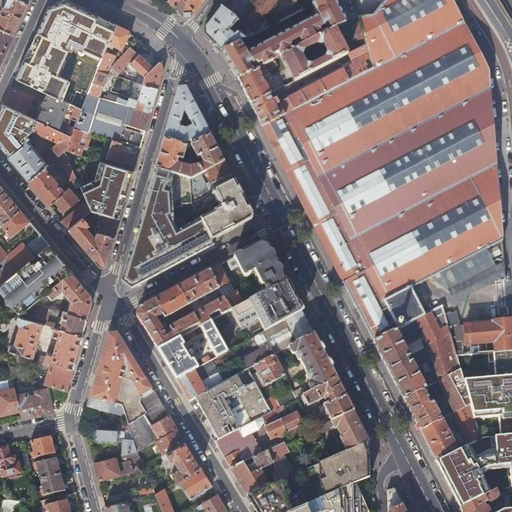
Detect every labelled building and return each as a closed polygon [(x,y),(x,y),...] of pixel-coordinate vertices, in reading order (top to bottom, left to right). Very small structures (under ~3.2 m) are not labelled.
[(3,0),(1,7),(2,8),(0,11),(0,14),(0,28),(13,35),(29,0),(3,0)] [(117,25),(94,15),(62,0),(53,0),(51,1),(39,27),(15,78),(46,93),(65,102),(81,109),(87,94),(91,83),(96,70),(105,52),(107,46),(117,25)] [(168,0),(183,14),(191,14),(201,0),(168,0)] [(226,0),(220,7),(237,21),(242,26),(252,33),(256,28),(267,13),(254,3),(248,10),(235,0),(226,0)] [(335,0),(322,0),(318,2),(311,6),(318,18),(247,54),(240,42),(221,52),(238,79),(274,60),(282,57),(335,29),(347,23),(335,0)] [(280,0),(256,0),(254,3),(267,13),(277,0),(279,2),(280,0)] [(386,0),(374,17),(359,18),(366,45),(373,69),(285,114),(262,126),(373,341),(425,314),(411,287),(413,286),(429,278),(439,273),(441,272),(486,249),(496,268),(504,264),(502,241),(498,201),(492,125),(487,71),(481,58),(463,22),(451,0),(386,0)] [(358,17),(353,0),(335,0),(347,23),(352,20),(358,17)] [(205,35),(221,52),(240,42),(254,35),(252,33),(242,26),(240,28),(242,30),(239,33),(236,31),(236,32),(234,30),(232,33),(229,30),(237,21),(220,7),(205,28),(205,35)] [(308,11),(307,8),(304,10),(284,20),(285,23),(308,11)] [(366,45),(359,18),(358,17),(352,20),(360,48),(366,45)] [(130,32),(117,25),(107,46),(109,47),(110,45),(122,50),(131,33),(130,32)] [(0,63),(13,35),(0,28),(0,63)] [(295,82),(349,54),(335,29),(282,57),(295,82)] [(373,69),(366,45),(360,48),(349,54),(295,82),(294,82),(299,93),(278,104),(276,99),(272,101),(269,95),(251,104),(262,126),(285,114),(373,69)] [(139,54),(140,54),(133,46),(112,67),(119,74),(130,64),(139,54)] [(114,55),(105,52),(96,70),(106,73),(114,55)] [(161,62),(160,61),(153,67),(139,54),(130,64),(141,74),(136,82),(157,88),(163,70),(161,62)] [(238,79),(251,104),(269,95),(270,94),(264,83),(267,82),(266,79),(263,81),(260,75),(277,67),(274,60),(238,79)] [(96,70),(91,83),(87,94),(99,97),(108,74),(106,73),(96,70)] [(152,105),(157,88),(136,82),(134,81),(133,85),(138,87),(138,89),(141,90),(138,100),(152,105)] [(163,139),(183,145),(183,142),(191,141),(192,144),(210,134),(186,87),(178,88),(163,139)] [(18,111),(26,114),(33,98),(11,88),(3,104),(18,111)] [(80,111),(81,109),(65,102),(46,93),(35,119),(38,120),(70,135),(73,127),(80,111)] [(99,97),(87,94),(81,109),(80,111),(93,114),(96,106),(103,108),(106,99),(103,98),(99,97)] [(104,95),(103,98),(106,99),(135,108),(150,113),(152,105),(138,100),(130,97),(128,100),(107,94),(107,96),(104,95)] [(30,138),(27,135),(24,138),(14,129),(15,126),(9,123),(12,117),(14,117),(18,111),(3,104),(0,110),(0,146),(1,147),(8,156),(27,140),(30,138)] [(145,129),(150,113),(135,108),(131,119),(130,122),(126,121),(126,124),(145,129)] [(93,114),(80,111),(73,127),(83,130),(100,135),(103,125),(124,131),(124,132),(143,138),(145,129),(126,124),(93,114)] [(64,150),(70,135),(38,120),(33,130),(27,135),(30,138),(34,134),(35,132),(54,141),(55,139),(59,141),(57,145),(55,144),(52,148),(54,151),(51,154),(48,151),(45,154),(43,152),(39,154),(27,140),(8,156),(19,169),(28,180),(44,167),(57,156),(64,150)] [(121,141),(124,132),(124,131),(103,125),(100,135),(112,139),(121,141)] [(83,130),(73,127),(70,135),(64,150),(81,155),(84,145),(78,143),(83,130)] [(224,161),(210,134),(192,144),(188,146),(189,148),(192,147),(198,160),(201,158),(202,161),(204,162),(199,165),(190,167),(176,163),(178,158),(182,159),(186,146),(183,145),(163,139),(154,168),(169,173),(190,179),(205,171),(224,161)] [(134,166),(140,147),(121,141),(112,139),(106,158),(134,166)] [(74,172),(64,150),(57,156),(66,176),(74,172)] [(230,174),(224,161),(205,171),(212,184),(230,174)] [(127,190),(133,170),(108,163),(107,166),(111,167),(107,183),(127,190)] [(64,190),(44,167),(28,180),(48,204),(53,200),(64,190)] [(169,173),(154,168),(148,190),(162,195),(169,173)] [(212,184),(205,171),(190,179),(191,195),(192,203),(201,199),(234,181),(230,174),(212,184)] [(77,179),(74,172),(66,176),(71,185),(77,179)] [(250,213),(234,181),(201,199),(192,203),(196,212),(201,209),(203,211),(207,209),(210,213),(200,219),(211,241),(247,221),(250,213)] [(0,220),(2,224),(19,210),(10,199),(0,186),(0,220)] [(68,187),(64,190),(53,200),(64,212),(79,199),(68,187)] [(162,195),(148,190),(143,208),(157,212),(159,206),(165,208),(167,203),(161,201),(162,195)] [(119,218),(124,200),(105,194),(100,213),(119,218)] [(91,210),(87,200),(62,221),(69,229),(83,216),(91,210)] [(196,212),(192,203),(182,215),(186,223),(198,216),(196,212)] [(0,285),(49,245),(40,235),(26,247),(23,243),(7,256),(0,247),(0,233),(0,232),(0,229),(3,227),(11,237),(30,222),(19,210),(2,224),(0,225),(0,285)] [(96,211),(91,210),(83,216),(86,220),(96,211)] [(113,237),(119,218),(100,213),(95,230),(96,231),(113,237)] [(173,224),(141,215),(136,231),(155,236),(156,233),(168,236),(170,235),(173,224)] [(106,262),(113,237),(96,231),(95,234),(92,234),(85,226),(87,224),(88,225),(90,224),(86,220),(83,216),(69,229),(75,236),(99,264),(106,262)] [(192,257),(207,249),(197,231),(185,237),(183,234),(180,236),(182,239),(192,257)] [(150,238),(135,234),(129,254),(142,265),(147,247),(150,238)] [(167,252),(163,244),(161,241),(150,238),(147,247),(156,259),(167,252)] [(192,257),(182,239),(176,242),(174,238),(163,244),(167,252),(174,266),(192,257)] [(265,293),(286,281),(267,245),(260,243),(223,263),(224,265),(226,263),(231,271),(238,267),(244,278),(254,272),(261,286),(263,285),(264,287),(262,289),(263,292),(264,292),(265,293)] [(46,292),(70,271),(60,259),(49,245),(0,285),(0,291),(4,296),(5,303),(11,305),(19,314),(25,309),(32,303),(46,292)] [(501,278),(496,268),(486,249),(441,272),(439,273),(454,302),(468,294),(496,280),(501,278)] [(174,266),(167,252),(156,259),(143,266),(155,276),(174,266)] [(142,265),(129,254),(120,286),(122,289),(126,292),(155,276),(143,266),(142,265)] [(230,310),(242,303),(236,292),(233,293),(218,265),(208,270),(218,289),(223,298),(230,310)] [(218,289),(208,270),(178,287),(188,305),(218,289)] [(71,301),(67,313),(86,318),(91,301),(90,294),(81,284),(70,271),(46,292),(49,295),(51,299),(61,290),(71,301)] [(287,283),(286,281),(265,293),(264,292),(263,292),(242,303),(230,310),(210,321),(227,352),(261,333),(301,311),(301,310),(298,311),(294,303),(296,300),(295,299),(290,297),(283,285),(287,283)] [(188,305),(178,287),(154,299),(165,318),(179,310),(181,312),(183,311),(182,309),(188,305)] [(38,304),(49,295),(46,292),(32,303),(38,304)] [(210,321),(230,310),(223,298),(193,314),(200,327),(210,321)] [(165,318),(154,299),(139,307),(136,315),(149,335),(158,350),(177,340),(169,327),(165,318)] [(86,318),(67,313),(62,311),(58,324),(46,320),(50,308),(38,304),(32,303),(25,309),(30,310),(27,319),(42,323),(54,327),(81,335),(86,318)] [(425,314),(373,341),(403,399),(425,388),(426,388),(412,360),(405,346),(425,337),(439,329),(433,317),(444,311),(442,306),(425,314)] [(0,325),(0,329),(14,318),(12,315),(3,312),(0,311),(0,325)] [(301,311),(261,333),(273,355),(287,347),(313,333),(301,311)] [(459,323),(456,311),(446,314),(449,326),(459,323)] [(193,331),(200,327),(193,314),(169,327),(177,340),(180,338),(186,334),(193,331)] [(32,357),(42,323),(27,319),(17,316),(16,321),(19,325),(14,343),(9,344),(7,349),(32,357)] [(511,319),(509,320),(501,320),(497,321),(492,321),(492,323),(465,325),(466,345),(494,343),(494,352),(511,350),(511,319)] [(227,352),(210,321),(200,327),(204,334),(203,335),(216,358),(227,352)] [(460,370),(456,355),(448,328),(447,323),(444,325),(446,335),(442,337),(428,344),(430,351),(438,381),(460,370)] [(456,355),(464,354),(462,341),(457,342),(456,337),(456,336),(453,326),(448,328),(456,355)] [(71,368),(81,335),(54,327),(51,335),(57,337),(52,354),(46,352),(44,360),(52,363),(71,368)] [(428,344),(442,337),(439,329),(425,337),(428,344)] [(121,404),(122,408),(152,390),(121,338),(116,331),(108,332),(90,394),(116,402),(121,404)] [(196,336),(193,331),(186,334),(189,340),(196,336)] [(261,333),(227,352),(216,358),(211,360),(204,364),(198,367),(176,379),(183,391),(189,401),(197,397),(223,382),(216,369),(240,356),(248,369),(253,366),(273,355),(261,333)] [(336,378),(313,333),(287,347),(291,353),(293,354),(296,353),(311,381),(308,383),(307,385),(311,391),(336,378)] [(180,338),(177,340),(158,350),(168,366),(176,379),(198,367),(193,359),(190,360),(181,344),(183,343),(180,338)] [(511,350),(494,352),(492,352),(494,377),(511,375),(511,350)] [(437,382),(438,381),(430,351),(412,360),(426,388),(437,382)] [(284,376),(273,355),(253,366),(265,386),(284,376)] [(65,390),(71,368),(52,363),(50,369),(48,369),(44,383),(48,385),(65,390)] [(21,372),(9,368),(11,374),(20,376),(21,372)] [(454,385),(463,380),(460,370),(438,381),(437,382),(453,413),(470,405),(468,397),(464,399),(463,396),(460,397),(457,391),(454,385)] [(243,388),(236,375),(223,382),(197,397),(219,439),(225,436),(238,429),(239,429),(223,399),(243,388)] [(511,375),(494,377),(463,380),(465,387),(468,397),(470,405),(472,412),(473,416),(481,415),(481,419),(498,418),(511,416),(511,375)] [(353,410),(336,378),(311,391),(304,395),(297,398),(299,401),(301,400),(305,407),(324,398),(324,399),(326,404),(319,408),(321,412),(326,410),(331,421),(353,410)] [(465,387),(463,380),(454,385),(457,391),(465,387)] [(453,413),(437,382),(426,388),(425,388),(442,419),(446,417),(453,413)] [(16,397),(13,384),(11,385),(11,389),(0,391),(0,412),(0,415),(19,410),(16,397)] [(63,397),(65,390),(48,385),(46,390),(38,392),(37,390),(35,389),(30,390),(36,414),(51,411),(47,393),(63,397)] [(425,388),(403,399),(419,431),(442,419),(425,388)] [(297,398),(304,395),(301,389),(292,393),(295,399),(297,398)] [(21,418),(36,414),(30,390),(26,391),(25,393),(25,395),(16,397),(19,410),(21,418)] [(122,408),(130,431),(136,452),(154,441),(175,428),(168,416),(151,426),(137,402),(152,390),(122,408)] [(161,405),(152,390),(137,402),(151,426),(168,416),(161,405)] [(90,394),(86,405),(108,412),(111,404),(115,406),(116,402),(90,394)] [(273,396),(265,401),(271,412),(275,410),(279,408),(273,396)] [(468,444),(480,438),(473,416),(472,412),(470,405),(453,413),(446,417),(449,423),(456,419),(468,444)] [(286,411),(283,406),(279,408),(275,410),(277,415),(286,411)] [(368,441),(353,410),(331,421),(326,423),(328,427),(333,425),(335,429),(337,428),(341,437),(339,438),(345,451),(356,446),(368,441)] [(295,412),(280,420),(290,440),(299,436),(296,428),(301,425),(299,421),(297,417),(295,412)] [(511,416),(498,418),(501,437),(511,435),(511,416)] [(260,417),(239,429),(238,429),(242,437),(251,433),(258,429),(262,421),(260,417)] [(313,429),(324,424),(322,419),(311,425),(313,429)] [(442,419),(419,431),(435,461),(458,450),(442,419)] [(290,440),(280,420),(265,427),(267,431),(269,435),(271,439),(277,437),(281,444),(284,443),(290,440)] [(126,430),(127,424),(117,421),(115,427),(126,430)] [(175,428),(154,441),(163,455),(184,442),(175,428)] [(130,431),(95,429),(94,440),(122,442),(122,456),(129,454),(136,452),(130,431)] [(242,437),(238,429),(225,436),(229,444),(242,437)] [(310,431),(301,435),(304,440),(312,436),(310,431)] [(256,442),(251,433),(242,437),(229,444),(219,450),(222,456),(224,459),(242,449),(256,442)] [(511,435),(501,437),(495,437),(496,451),(487,451),(472,458),(466,446),(458,450),(435,461),(450,490),(459,508),(489,492),(480,474),(480,473),(486,470),(488,470),(500,469),(500,466),(509,465),(509,468),(511,488),(511,487),(511,435)] [(51,436),(30,441),(32,453),(30,453),(32,459),(55,454),(51,436)] [(229,444),(225,436),(219,439),(214,442),(219,450),(229,444)] [(368,445),(368,441),(356,446),(345,451),(317,464),(321,471),(324,478),(318,480),(325,496),(346,487),(354,484),(362,480),(370,476),(370,473),(369,470),(369,453),(368,449),(368,445)] [(171,474),(175,482),(177,480),(199,467),(192,456),(184,442),(163,455),(160,457),(163,461),(168,458),(170,462),(173,460),(175,464),(173,465),(175,468),(177,467),(178,469),(171,474)] [(262,454),(256,442),(242,449),(248,460),(252,458),(262,454)] [(289,452),(284,443),(281,444),(267,451),(273,463),(279,460),(283,458),(282,455),(289,452)] [(7,447),(0,448),(0,470),(2,478),(10,476),(10,478),(20,476),(17,464),(14,464),(13,461),(14,460),(13,455),(9,456),(7,447)] [(248,460),(242,449),(224,459),(230,468),(243,462),(248,460)] [(267,451),(262,454),(252,458),(258,470),(250,474),(243,462),(230,468),(240,484),(247,496),(269,486),(260,469),(273,463),(267,451)] [(30,467),(27,454),(20,456),(22,468),(30,467)] [(129,454),(122,456),(94,463),(98,480),(133,471),(129,454)] [(37,470),(40,480),(61,475),(56,458),(33,464),(35,470),(37,470)] [(285,472),(290,470),(283,458),(279,460),(285,472)] [(271,485),(288,477),(285,472),(279,460),(273,463),(275,468),(265,473),(271,485)] [(189,500),(211,486),(207,480),(199,467),(177,480),(189,500)] [(288,477),(296,474),(293,469),(290,470),(285,472),(288,477)] [(61,475),(40,480),(42,489),(40,490),(42,497),(65,491),(61,475)] [(180,511),(187,508),(173,483),(154,494),(161,511),(180,511)] [(366,511),(354,484),(346,487),(325,496),(288,511),(366,511)] [(139,498),(154,494),(151,486),(137,490),(139,498)] [(387,510),(401,503),(394,489),(386,491),(387,510)] [(489,492),(459,508),(461,511),(498,511),(501,511),(496,500),(497,499),(498,496),(495,489),(489,492)] [(219,511),(225,509),(220,501),(216,495),(194,508),(197,511),(189,511),(187,508),(180,511),(219,511)] [(7,500),(4,500),(0,507),(0,511),(14,511),(20,502),(11,501),(7,500)] [(47,511),(69,511),(67,500),(44,506),(45,511),(48,511),(47,511)] [(257,503),(258,511),(267,511),(276,510),(275,500),(257,503)] [(105,507),(106,511),(128,511),(126,501),(105,507)] [(387,510),(387,511),(405,511),(401,503),(387,510)]
